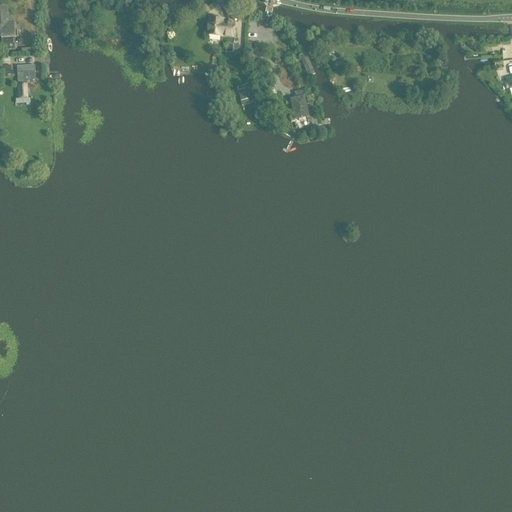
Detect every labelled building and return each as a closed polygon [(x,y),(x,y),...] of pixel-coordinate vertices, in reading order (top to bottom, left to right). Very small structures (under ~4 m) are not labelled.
[(7,8),(0,8),(0,32),(1,32),(1,39),(2,39),(3,51),(15,50),(14,38),(15,38),(14,23),(8,24),(7,8)] [(233,38),(235,24),(223,23),(223,21),(209,19),(207,36),(222,38),(222,37),(233,38)] [(227,45),(226,54),(237,55),(238,46),(227,45)] [(305,54),(299,56),(309,78),(315,76),(305,54)] [(35,67),(17,67),(19,99),(28,99),(27,86),(31,86),(31,84),(31,81),(36,81),(35,67)] [(250,85),(249,81),(246,82),(247,85),(237,88),(238,92),(241,101),(242,106),(251,104),(251,103),(256,102),(252,84),(250,85)] [(296,99),(291,101),(295,120),(308,117),(304,98),(302,91),(295,93),(296,99)]
